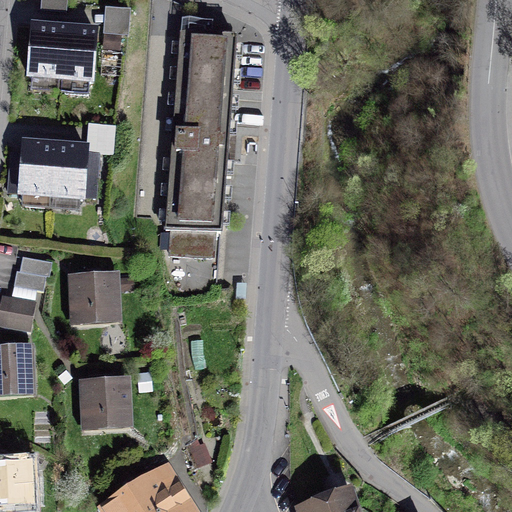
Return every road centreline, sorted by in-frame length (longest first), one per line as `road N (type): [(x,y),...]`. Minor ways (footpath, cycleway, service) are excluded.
road 1 (tertiary): [(295,4),(271,316)]
road 2 (residential): [(271,316),(302,350),(352,447),(427,511)]
road 3 (tertiary): [(511,231),(489,141),(496,0)]
road 4 (tertiary): [(235,511),(259,445),(271,316)]
